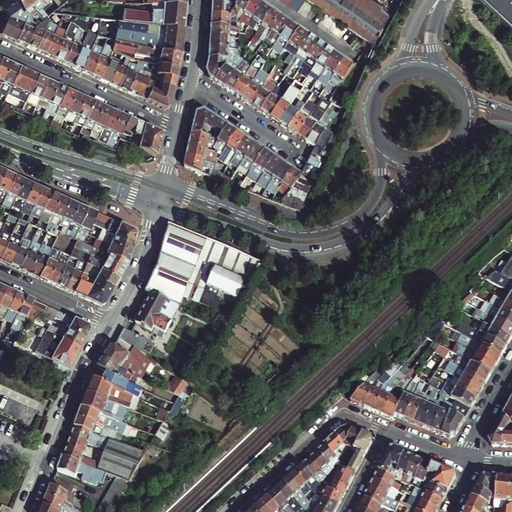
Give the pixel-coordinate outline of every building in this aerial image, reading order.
[(6,0),(0,5),(9,16),(10,18),(20,9),(11,0),(6,0)] [(34,12),(24,0),(11,0),(20,9),(27,18),(34,12)] [(38,0),(24,0),(34,12),(39,8),(47,17),(50,15),(49,13),(44,8),(38,0)] [(50,0),(52,2),(58,9),(62,6),(59,1),(56,3),(54,1),(54,0),(50,0)] [(222,6),(222,0),(212,0),(212,15),(230,16),(231,14),(231,6),(230,6),(227,6),(222,6)] [(252,0),(240,0),(236,6),(231,14),(235,16),(239,12),(243,14),(252,0)] [(262,5),(255,0),(252,0),(243,14),(239,20),(241,22),(240,24),(242,26),(248,18),(252,20),(262,5)] [(375,0),(311,0),(327,10),(336,16),(374,43),(391,14),(382,4),(375,0)] [(511,0),(479,0),(511,30),(511,0)] [(94,19),(104,20),(116,22),(122,22),(122,12),(123,5),(65,3),(62,6),(58,9),(53,12),(52,14),(55,14),(62,15),(94,19)] [(149,16),(122,12),(122,22),(163,27),(180,29),(184,6),(161,5),(160,14),(150,14),(149,16)] [(271,11),(262,5),(252,20),(248,26),(252,29),(256,23),(260,26),(271,11)] [(23,26),(24,25),(27,18),(20,9),(10,18),(9,16),(0,34),(0,35),(15,42),(23,26)] [(320,21),(328,27),(336,16),(327,10),(320,21)] [(280,17),(271,11),(260,26),(256,32),(259,34),(257,36),(260,38),(262,35),(265,30),(269,32),(280,17)] [(212,15),(211,26),(230,27),(230,23),(238,23),(237,22),(238,22),(236,22),(237,17),(235,16),(231,14),(230,16),(212,15)] [(287,26),(289,23),(280,17),(269,32),(278,38),(287,26)] [(34,51),(43,33),(46,27),(47,25),(49,19),(46,18),(42,21),(43,22),(39,31),(34,28),(33,30),(25,47),(34,51)] [(104,20),(94,19),(87,32),(97,35),(104,20)] [(163,27),(122,22),(116,22),(113,41),(150,49),(153,34),(161,36),(162,35),(163,27)] [(287,44),(298,29),(289,23),(287,26),(278,38),(274,44),(276,46),(275,48),(277,50),(283,42),(287,44)] [(15,42),(25,47),(33,30),(23,26),(15,42)] [(229,38),(230,27),(211,26),(210,37),(229,38)] [(180,29),(163,27),(162,35),(179,37),(180,29)] [(53,60),(62,64),(73,39),(67,37),(70,30),(67,29),(61,41),(53,60)] [(309,37),(298,29),(287,44),(283,51),(291,56),(289,58),(292,61),(309,37)] [(80,72),(93,45),(96,37),(97,35),(87,32),(82,43),(71,68),(80,72)] [(52,37),(43,33),(34,51),(44,55),(52,37)] [(178,45),(179,37),(162,35),(161,36),(153,34),(150,49),(160,51),(176,55),(178,45)] [(44,55),(53,60),(61,41),(52,37),(44,55)] [(71,68),(82,43),(77,41),(78,39),(74,37),(73,39),(62,64),(71,68)] [(229,44),(229,38),(210,37),(210,49),(234,50),(234,47),(237,47),(237,43),(238,39),(235,39),(234,44),(229,44)] [(318,42),(309,37),(292,61),(283,74),(286,76),(294,65),(295,63),(295,62),(297,60),(300,62),(296,67),(299,69),(303,64),(318,42)] [(89,76),(98,81),(109,58),(109,57),(104,54),(111,41),(106,40),(102,49),(89,76)] [(150,49),(113,41),(111,53),(126,60),(130,61),(131,61),(131,58),(132,55),(151,59),(150,65),(174,70),(176,55),(160,51),(150,49)] [(283,42),(277,50),(281,53),(283,51),(287,44),(283,42)] [(310,73),(326,49),(318,42),(303,64),(309,68),(307,71),(310,73)] [(80,72),(89,76),(102,49),(93,45),(80,72)] [(234,50),(210,49),(209,59),(228,61),(233,63),(234,55),(236,55),(237,47),(234,47),(234,50)] [(320,76),(335,54),(326,49),(310,73),(313,75),(314,72),(320,76)] [(344,60),(335,54),(320,76),(326,80),(324,83),(327,84),(344,60)] [(236,59),(236,55),(234,55),(233,63),(238,65),(241,60),(236,59)] [(109,58),(98,81),(107,85),(116,66),(118,62),(109,58)] [(0,84),(9,64),(0,59),(0,84)] [(209,63),(206,72),(209,79),(214,83),(221,71),(217,70),(217,65),(225,66),(228,61),(209,59),(209,63)] [(116,66),(107,85),(116,89),(125,71),(127,67),(130,61),(126,60),(122,69),(116,66)] [(232,94),(246,73),(242,70),(244,68),(246,64),(241,60),(238,65),(241,67),(240,68),(237,67),(233,73),(223,88),(232,94)] [(353,67),(344,60),(327,84),(330,86),(332,84),(338,88),(353,67)] [(130,61),(127,67),(136,71),(140,63),(138,63),(131,61),(130,61)] [(221,71),(214,83),(223,88),(233,73),(229,70),(233,63),(228,61),(225,66),(221,71)] [(9,64),(0,84),(0,89),(7,92),(18,68),(9,64)] [(146,64),(145,69),(154,71),(153,75),(172,80),(174,70),(150,65),(146,64)] [(27,72),(18,68),(7,92),(6,95),(15,99),(15,97),(27,72)] [(310,73),(307,71),(305,69),(301,76),(305,79),(310,73)] [(125,71),(116,89),(126,93),(134,75),(125,71)] [(36,76),(27,72),(15,97),(25,102),(36,76)] [(251,76),(246,73),(232,94),(241,100),(246,91),(251,84),(247,82),(251,76)] [(313,75),(310,73),(305,79),(310,82),(314,76),(313,75)] [(172,80),(153,75),(153,74),(151,82),(152,83),(170,89),(172,80)] [(134,75),(126,93),(135,98),(143,79),(134,75)] [(38,99),(46,81),(36,76),(25,102),(30,104),(33,97),(38,99)] [(246,91),(241,100),(249,106),(260,90),(256,87),(261,79),(259,78),(258,80),(255,78),(255,79),(251,84),(246,91)] [(275,100),(271,98),(266,105),(264,104),(259,112),(270,119),(280,104),(284,98),(282,96),(283,94),(286,95),(295,82),(290,78),(280,93),(275,100)] [(144,101),(152,83),(151,82),(143,79),(135,98),(144,101)] [(56,86),(46,81),(38,99),(36,103),(47,107),(56,86)] [(270,85),(265,82),(260,90),(249,106),(259,112),(264,104),(266,105),(271,98),(264,93),(270,85)] [(167,108),(170,89),(152,83),(144,101),(162,110),(167,108)] [(318,97),(327,84),(324,83),(322,87),(320,85),(314,94),(318,97)] [(332,84),(330,86),(331,87),(322,100),(327,104),(329,102),(338,88),(332,84)] [(54,115),(65,90),(56,86),(47,107),(44,112),(53,116),(54,115)] [(273,95),(271,98),(275,100),(280,93),(275,89),(272,94),(273,95)] [(75,94),(65,90),(54,115),(63,119),(66,113),(75,94)] [(75,118),(84,98),(75,94),(66,113),(75,118)] [(93,103),(84,98),(75,118),(72,124),(82,127),(93,103)] [(284,98),(280,104),(289,109),(293,103),(284,98)] [(327,104),(322,100),(321,100),(319,104),(327,110),(328,109),(331,104),(329,102),(327,104)] [(293,123),(288,131),(297,137),(311,115),(307,113),(312,105),(307,102),(303,107),(301,105),(299,108),(302,109),(293,123)] [(90,131),(102,107),(93,103),(82,127),(90,131)] [(289,109),(280,104),(270,119),(279,125),(289,109)] [(293,112),(289,109),(279,125),(288,131),(293,123),(302,109),(299,108),(301,105),(299,104),(293,112)] [(331,104),(328,109),(337,115),(340,110),(331,104)] [(96,142),(110,111),(102,107),(90,131),(89,134),(87,138),(96,142)] [(309,137),(305,142),(314,148),(325,133),(336,116),(327,110),(321,119),(309,137)] [(32,111),(31,113),(30,116),(35,119),(40,121),(43,116),(32,111)] [(110,134),(119,114),(110,111),(96,142),(104,146),(107,140),(104,139),(103,141),(102,140),(106,132),(110,134)] [(196,113),(191,135),(210,139),(211,136),(207,135),(211,129),(206,126),(212,117),(203,111),(196,113)] [(121,133),(122,130),(123,127),(124,126),(127,118),(119,114),(110,134),(107,140),(104,146),(113,150),(121,133)] [(311,115),(297,137),(305,142),(309,137),(321,119),(319,117),(317,119),(311,115)] [(43,116),(40,121),(49,125),(51,121),(52,120),(43,116)] [(206,126),(211,129),(217,120),(212,117),(206,126)] [(158,132),(127,118),(124,126),(132,130),(130,134),(157,146),(160,137),(158,132)] [(218,141),(227,127),(217,120),(211,129),(216,133),(214,136),(211,136),(210,139),(218,141)] [(51,121),(49,125),(58,129),(60,125),(51,121)] [(60,125),(58,129),(68,134),(69,130),(71,127),(61,123),(60,125)] [(236,133),(227,127),(218,141),(214,146),(213,148),(216,149),(218,151),(221,146),(225,149),(236,133)] [(157,146),(130,134),(126,132),(122,130),(121,133),(131,139),(130,145),(155,157),(157,146)] [(245,139),(236,133),(225,149),(222,154),(224,156),(223,158),(225,160),(231,152),(234,154),(238,148),(245,139)] [(314,148),(301,175),(285,200),(281,206),(299,214),(304,209),(335,139),(325,133),(314,148)] [(210,139),(191,135),(188,145),(206,150),(208,144),(214,146),(218,141),(210,139)] [(238,148),(234,154),(230,160),(236,164),(239,158),(243,160),(253,144),(245,139),(238,148)] [(253,144),(243,160),(239,166),(242,167),(240,170),(248,175),(250,171),(252,166),(257,158),(259,160),(265,152),(253,144)] [(188,145),(186,156),(203,161),(205,156),(216,158),(217,153),(215,152),(206,150),(188,145)] [(225,160),(223,158),(220,156),(218,159),(227,165),(230,160),(234,154),(231,152),(225,160)] [(257,158),(252,166),(258,170),(253,178),(258,182),(263,174),(274,158),(272,157),(265,152),(259,160),(257,158)] [(203,161),(186,156),(183,166),(200,173),(203,161)] [(274,158),(263,174),(267,177),(262,185),(261,187),(265,190),(272,180),(283,164),(274,158)] [(292,169),(283,164),(272,180),(276,182),(271,190),(275,194),(281,185),(292,169)] [(248,175),(253,178),(258,170),(252,166),(250,171),(248,175)] [(292,169),(281,185),(285,188),(280,197),(285,200),(301,175),(292,169)] [(222,173),(213,170),(209,177),(217,180),(222,173)] [(14,176),(5,172),(0,182),(0,203),(1,204),(14,176)] [(267,177),(263,174),(258,182),(262,185),(267,177)] [(14,176),(1,204),(0,205),(0,206),(8,211),(11,206),(11,205),(14,199),(23,180),(14,176)] [(23,203),(32,184),(23,180),(14,199),(19,202),(16,209),(20,211),(20,209),(23,203)] [(41,189),(32,184),(23,203),(30,207),(32,208),(41,189)] [(41,212),(50,193),(41,189),(32,208),(41,212)] [(41,212),(50,216),(59,197),(50,193),(41,212)] [(60,219),(68,201),(59,197),(50,216),(59,221),(60,219)] [(77,205),(68,201),(60,219),(69,223),(77,205)] [(20,209),(24,211),(27,212),(30,207),(23,203),(20,209)] [(77,205),(69,223),(74,225),(71,231),(66,229),(63,236),(72,240),(87,209),(77,205)] [(81,244),(90,226),(96,214),(87,209),(72,240),(81,244)] [(96,214),(90,226),(101,231),(113,236),(132,245),(134,237),(133,231),(96,214)] [(8,216),(5,221),(12,224),(10,228),(13,229),(17,220),(8,216)] [(17,220),(13,229),(23,234),(23,232),(24,230),(27,224),(25,224),(17,220)] [(45,227),(43,232),(46,233),(52,236),(54,232),(56,228),(50,225),(51,223),(48,221),(45,227)] [(45,227),(39,225),(36,223),(34,228),(37,229),(43,232),(45,227)] [(34,228),(27,224),(24,230),(34,234),(37,229),(34,228)] [(247,280),(262,263),(208,239),(170,224),(160,255),(193,269),(193,270),(211,279),(216,267),(247,280)] [(0,257),(9,237),(10,236),(4,234),(7,229),(3,227),(1,231),(0,232),(0,257)] [(43,232),(37,229),(34,234),(34,235),(43,239),(46,233),(43,232)] [(101,231),(100,235),(111,240),(113,236),(101,231)] [(8,265),(17,270),(30,243),(31,240),(26,237),(28,234),(23,232),(23,234),(19,241),(8,265)] [(57,238),(52,236),(46,233),(43,239),(50,242),(45,253),(38,250),(27,274),(37,279),(48,255),(57,238)] [(132,245),(113,236),(111,240),(100,235),(97,240),(108,245),(129,255),(132,245)] [(0,261),(8,265),(19,241),(9,237),(0,257),(0,261)] [(129,255),(108,245),(107,249),(91,242),(89,247),(106,256),(125,264),(129,255)] [(27,274),(38,250),(40,247),(30,243),(17,270),(27,274)] [(62,255),(68,258),(72,249),(66,246),(62,255)] [(77,261),(85,265),(117,280),(125,264),(106,256),(102,265),(87,258),(88,255),(72,249),(68,258),(77,261)] [(68,258),(62,255),(60,254),(58,257),(62,259),(60,263),(65,265),(68,258)] [(54,265),(57,259),(48,255),(37,279),(46,283),(54,265)] [(230,318),(247,280),(216,267),(211,279),(193,270),(193,269),(160,255),(155,272),(145,292),(151,295),(179,307),(184,298),(191,285),(206,292),(200,305),(230,318)] [(511,256),(499,274),(511,281),(511,256)] [(63,290),(77,261),(68,258),(65,265),(63,269),(54,286),(63,290)] [(85,265),(77,261),(63,290),(71,294),(81,275),(85,265)] [(63,269),(54,265),(46,283),(54,286),(63,269)] [(95,277),(94,281),(112,289),(117,280),(85,265),(81,275),(85,277),(87,273),(95,277)] [(483,277),(486,279),(494,271),(492,269),(483,277)] [(491,282),(503,289),(511,294),(511,281),(499,274),(494,271),(486,279),(491,282)] [(85,277),(81,275),(71,294),(78,297),(84,286),(80,285),(85,277)] [(478,286),(479,286),(486,290),(491,282),(486,279),(478,286)] [(112,289),(94,281),(91,285),(87,283),(84,286),(78,297),(98,307),(103,305),(112,289)] [(191,285),(184,298),(200,305),(206,292),(191,285)] [(0,308),(6,312),(14,293),(5,289),(0,300),(0,308)] [(511,305),(511,294),(503,289),(498,298),(511,305)] [(23,297),(14,293),(6,312),(3,318),(12,322),(23,297)] [(466,305),(475,296),(472,293),(463,302),(466,305)] [(170,322),(178,307),(179,307),(151,295),(135,324),(162,339),(171,323),(170,322)] [(23,297),(12,322),(11,323),(21,328),(24,322),(28,311),(33,301),(23,297)] [(493,307),(511,317),(511,305),(498,298),(493,307)] [(28,311),(36,315),(40,317),(45,307),(33,301),(28,311)] [(496,320),(511,329),(511,317),(493,307),(483,301),(478,310),(486,315),(496,320)] [(69,331),(83,340),(88,331),(87,326),(45,307),(40,317),(51,322),(53,318),(71,327),(69,331)] [(448,315),(453,318),(454,319),(460,311),(456,308),(448,315)] [(511,340),(511,338),(511,329),(496,320),(486,315),(478,310),(477,310),(472,318),(485,325),(511,340)] [(31,325),(36,315),(28,311),(24,322),(31,325)] [(448,315),(440,322),(446,326),(449,323),(453,318),(448,315)] [(440,322),(432,329),(440,334),(446,326),(440,322)] [(461,330),(449,323),(446,326),(459,333),(461,330)] [(478,333),(506,349),(511,340),(485,325),(482,329),(476,326),(473,330),(478,333)] [(48,328),(45,333),(78,350),(83,340),(69,331),(66,336),(48,328)] [(441,334),(440,334),(432,329),(423,336),(434,342),(441,334)] [(501,358),(506,349),(478,333),(476,337),(471,334),(461,329),(461,330),(459,333),(468,339),(473,342),(501,358)] [(144,357),(147,359),(154,346),(124,330),(119,339),(144,357)] [(45,333),(34,353),(14,343),(12,347),(25,353),(26,354),(28,355),(29,356),(29,358),(56,369),(58,365),(65,368),(67,369),(78,350),(45,333)] [(468,350),(496,366),(501,358),(473,342),(471,345),(466,342),(457,336),(454,342),(468,350)] [(14,343),(4,338),(2,343),(12,347),(14,343)] [(111,348),(102,360),(118,371),(134,378),(138,366),(144,357),(119,339),(115,347),(111,348)] [(471,364),(491,375),(496,366),(468,350),(466,354),(474,359),(471,364)] [(465,360),(471,364),(474,359),(466,354),(463,359),(465,360)] [(112,379),(137,390),(139,385),(136,384),(138,380),(134,378),(118,371),(102,360),(97,368),(107,375),(112,379)] [(454,366),(486,384),(491,375),(471,364),(465,360),(461,366),(460,365),(452,361),(450,363),(454,366)] [(481,393),(486,384),(454,366),(449,374),(454,377),(481,393)] [(373,390),(365,408),(374,412),(382,394),(386,386),(387,384),(390,380),(392,378),(386,373),(381,378),(384,381),(383,384),(377,381),(373,390)] [(397,373),(392,378),(390,380),(393,383),(399,375),(397,373)] [(170,415),(175,406),(137,390),(112,379),(107,375),(101,384),(134,399),(163,412),(170,415)] [(471,410),(476,401),(445,383),(436,377),(434,380),(448,388),(446,390),(454,395),(451,399),(456,401),(471,410)] [(445,383),(476,401),(481,393),(454,377),(451,383),(447,380),(445,383)] [(401,403),(395,416),(400,418),(404,420),(413,399),(418,387),(420,383),(421,380),(417,378),(404,395),(401,403)] [(402,380),(396,388),(402,391),(406,385),(404,384),(406,381),(402,380)] [(108,404),(125,410),(128,403),(131,404),(134,399),(101,384),(92,381),(87,396),(108,404)] [(350,401),(365,408),(373,390),(369,388),(372,383),(369,381),(354,394),(356,396),(350,401)] [(172,390),(170,394),(179,398),(181,394),(172,390)] [(431,407),(422,428),(431,432),(440,411),(445,400),(447,396),(442,393),(436,409),(431,407)] [(382,394),(374,412),(383,417),(391,398),(382,394)] [(106,409),(108,404),(87,396),(81,410),(121,425),(129,428),(133,419),(125,417),(106,409)] [(445,413),(440,411),(431,432),(441,436),(456,401),(451,399),(447,396),(445,400),(450,402),(445,413)] [(391,398),(383,417),(393,421),(395,416),(401,403),(391,398)] [(404,420),(413,424),(422,403),(413,399),(404,420)] [(471,410),(456,401),(441,436),(448,439),(456,436),(471,410)] [(413,424),(422,428),(431,407),(422,403),(413,424)] [(125,410),(108,404),(106,409),(125,417),(128,411),(125,410)] [(511,412),(506,409),(501,417),(511,423),(511,412)] [(78,419),(111,432),(121,435),(122,432),(118,431),(121,425),(81,410),(78,419)] [(163,412),(158,423),(164,425),(170,415),(163,412)] [(496,447),(500,447),(508,434),(511,427),(511,423),(501,417),(488,440),(491,447),(496,447)] [(108,441),(111,432),(78,419),(74,428),(108,441)] [(109,476),(116,479),(129,484),(146,456),(108,441),(74,428),(62,459),(109,476)] [(335,435),(343,445),(347,441),(356,445),(362,434),(355,432),(347,428),(340,430),(335,435)] [(348,468),(346,472),(354,476),(372,443),(370,438),(362,434),(356,445),(348,460),(353,462),(349,469),(348,468)] [(500,447),(511,447),(511,434),(508,434),(500,447)] [(323,445),(332,455),(343,445),(335,435),(323,445)] [(323,445),(316,452),(328,465),(332,461),(335,465),(338,461),(335,458),(332,455),(323,445)] [(377,470),(392,478),(395,471),(403,452),(393,448),(388,449),(377,470)] [(328,465),(316,452),(308,459),(320,472),(328,465)] [(412,456),(403,452),(395,471),(404,475),(412,456)] [(422,460),(412,456),(404,475),(401,482),(405,485),(409,477),(414,479),(422,460)] [(62,459),(57,472),(74,479),(78,469),(84,472),(83,476),(97,481),(99,477),(108,481),(109,476),(62,459)] [(320,472),(308,459),(301,466),(313,479),(320,472)] [(422,460),(414,479),(411,485),(418,488),(420,483),(423,483),(424,481),(427,472),(431,464),(422,460)] [(435,476),(431,484),(447,493),(455,478),(453,473),(441,468),(431,464),(427,472),(435,476)] [(318,484),(313,479),(301,466),(294,472),(313,492),(315,490),(313,488),(318,484)] [(339,468),(333,479),(349,487),(354,476),(346,472),(339,468)] [(372,479),(391,488),(395,479),(392,478),(377,470),(372,479)] [(294,472),(287,478),(304,497),(309,493),(311,494),(313,492),(294,472)] [(324,476),(318,484),(319,485),(320,486),(322,484),(326,478),(324,476)] [(481,478),(470,497),(487,506),(490,498),(494,499),(496,477),(485,476),(481,478)] [(494,499),(494,501),(507,502),(507,505),(502,508),(501,511),(511,511),(511,478),(496,477),(494,499)] [(304,497),(287,478),(280,484),(299,505),(304,510),(308,504),(309,502),(304,497)] [(99,511),(111,511),(129,484),(116,479),(97,511),(99,511)] [(333,479),(327,490),(343,498),(349,487),(333,479)] [(372,479),(368,488),(386,497),(391,488),(372,479)] [(404,492),(402,494),(405,496),(406,493),(410,487),(405,485),(401,482),(398,488),(404,492)] [(447,493),(431,484),(429,483),(424,492),(442,501),(447,493)] [(280,484),(273,491),(290,509),(295,505),(297,507),(299,505),(280,484)] [(315,494),(320,497),(338,507),(343,498),(327,490),(323,488),(320,486),(315,494)] [(75,500),(50,487),(46,497),(76,511),(80,511),(81,510),(73,506),(75,500)] [(386,497),(368,488),(363,496),(381,506),(386,497)] [(292,511),(290,509),(273,491),(266,497),(279,511),(292,511)] [(424,492),(419,501),(437,510),(442,501),(424,492)] [(401,502),(405,496),(402,494),(399,493),(394,502),(395,502),(399,504),(401,502)] [(358,506),(370,511),(378,511),(379,511),(381,506),(363,496),(358,506)] [(76,511),(46,497),(42,507),(52,511),(76,511)] [(258,504),(265,511),(279,511),(266,497),(258,504)] [(320,497),(316,506),(327,511),(335,511),(338,507),(320,497)] [(470,497),(464,508),(470,511),(487,511),(490,507),(487,506),(470,497)] [(410,507),(412,508),(419,511),(436,511),(437,510),(419,501),(417,505),(412,503),(410,507)] [(395,502),(390,511),(392,511),(394,511),(395,510),(399,504),(395,502)] [(398,511),(402,511),(406,505),(403,503),(401,502),(399,504),(395,510),(398,511)]
